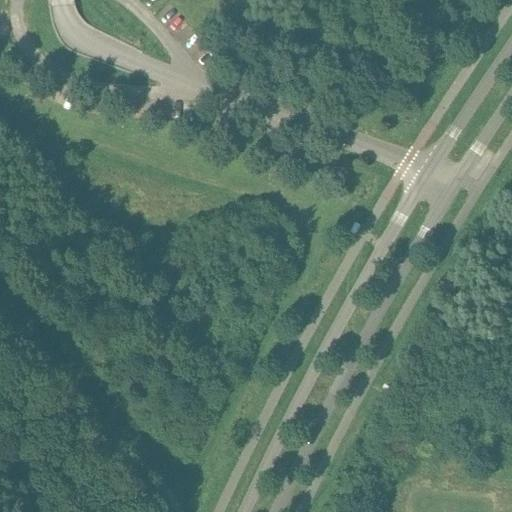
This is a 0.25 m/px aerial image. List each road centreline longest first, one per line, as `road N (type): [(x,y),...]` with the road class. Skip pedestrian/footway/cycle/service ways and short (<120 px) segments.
road 1 (residential): [(427,168),(80,38),(59,0)]
road 2 (tertiary): [(427,168),(244,511)]
road 3 (tertiary): [(276,511),(367,330),(456,181)]
road 4 (tertiary): [(511,45),(427,168)]
